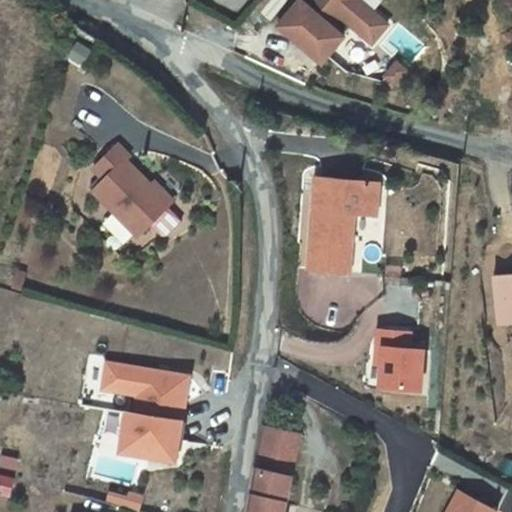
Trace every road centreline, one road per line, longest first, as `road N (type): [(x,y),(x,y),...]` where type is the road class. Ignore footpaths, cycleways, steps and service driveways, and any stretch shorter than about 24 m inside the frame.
road 1 (unclassified): [(234,511),(270,259),(264,196),(234,127),(155,35)]
road 2 (unclassified): [(511,162),(311,100),(155,35)]
